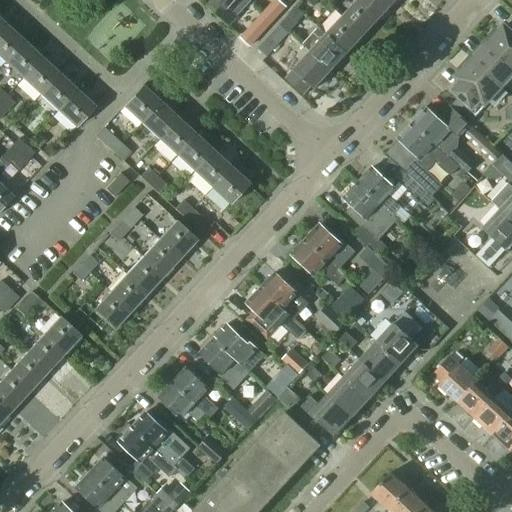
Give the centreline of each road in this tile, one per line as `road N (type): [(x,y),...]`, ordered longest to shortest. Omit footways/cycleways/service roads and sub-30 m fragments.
road 1 (residential): [(0,507),(326,149)]
road 2 (residential): [(511,507),(415,419),(395,422),(313,511)]
road 3 (residential): [(186,19),(120,91),(20,0)]
road 4 (residential): [(326,149),(467,0)]
road 5 (residential): [(326,149),(186,19)]
